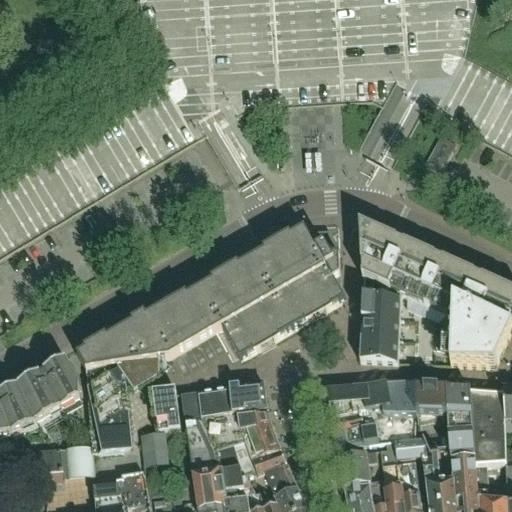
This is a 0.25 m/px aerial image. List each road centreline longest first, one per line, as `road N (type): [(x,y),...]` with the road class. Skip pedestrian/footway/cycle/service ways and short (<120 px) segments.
road 1 (residential): [(511,272),(380,207),(313,205),(246,230),(0,371)]
road 2 (residential): [(327,511),(297,384)]
